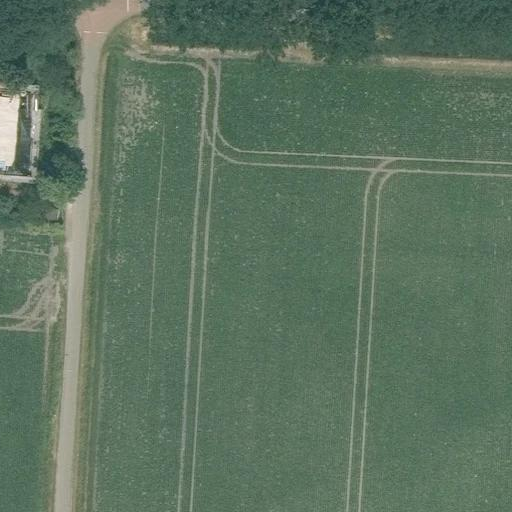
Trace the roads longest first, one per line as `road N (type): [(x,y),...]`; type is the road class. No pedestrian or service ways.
road 1 (unclassified): [(63,511),(94,0)]
road 2 (tertiary): [(239,0),(94,0)]
